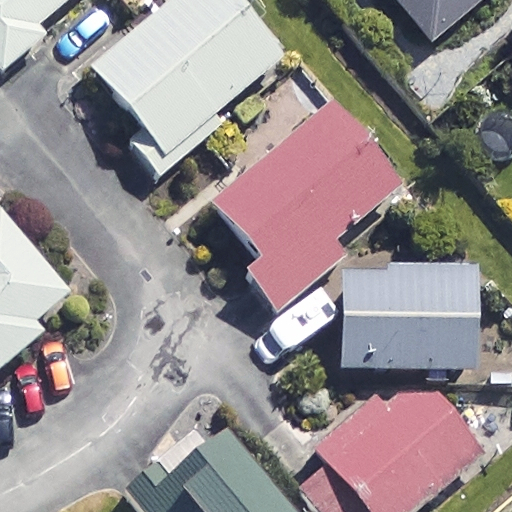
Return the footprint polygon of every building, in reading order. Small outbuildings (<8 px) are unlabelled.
[(84,0),(0,0),(0,82),(2,85),(45,50),(36,40),(84,0)] [(282,72),(222,0),(190,0),(91,84),(137,140),(126,149),(159,187),(217,139),(211,131),(282,72)] [(381,0),(435,63),(501,7),(495,0),(381,0)] [(398,204),(330,120),(211,216),(258,274),(244,285),(276,324),(342,272),(331,258),(398,204)] [(0,383),(76,321),(1,230),(0,230),(0,383)] [(476,278),(339,282),(342,385),(480,380),(476,278)] [(429,511),(482,469),(429,406),(355,421),(282,481),(307,511),(429,511)] [(279,511),(229,450),(153,511),(279,511)]
